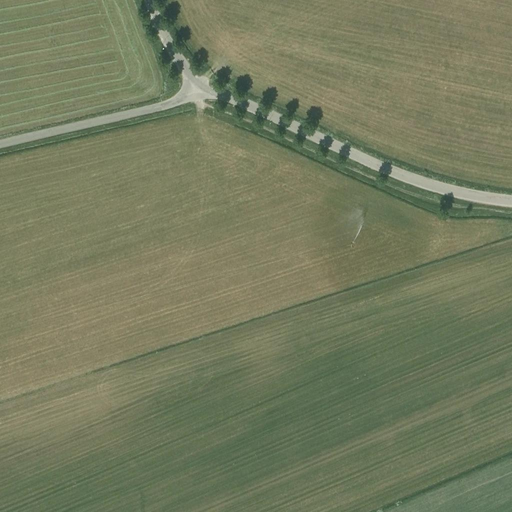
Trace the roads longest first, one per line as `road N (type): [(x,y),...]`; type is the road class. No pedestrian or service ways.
road 1 (unclassified): [(511,201),(414,180),(199,83)]
road 2 (unclassified): [(0,144),(164,106),(199,83)]
